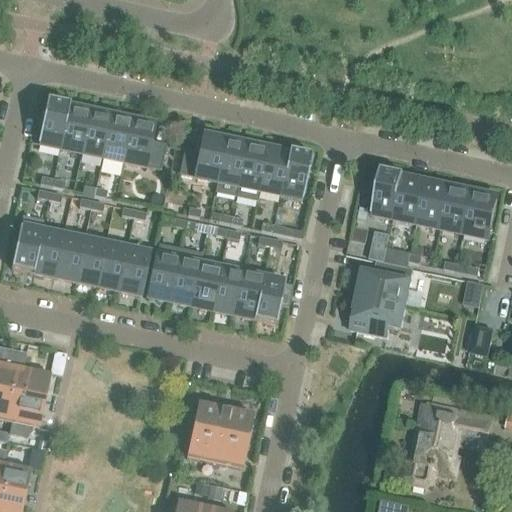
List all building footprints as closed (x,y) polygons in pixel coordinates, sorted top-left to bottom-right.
[(69,107),(47,102),(37,148),(59,152),(69,107)] [(70,107),(69,107),(59,152),(80,157),(89,115),(69,111),(70,107)] [(110,119),(89,115),(80,157),(101,161),(110,119)] [(131,124),(110,119),(101,161),(123,166),(131,124)] [(154,128),(131,124),(123,166),(161,174),(166,147),(150,144),(154,128)] [(225,144),(203,139),(200,155),(184,151),(178,177),(216,186),(225,144)] [(216,186),(237,190),(246,148),(225,144),(216,186)] [(237,190),(259,194),(267,152),(246,148),(237,190)] [(289,153),(288,157),(267,152),(259,194),(280,199),(289,153)] [(280,199),(302,203),(312,158),(289,153),(280,199)] [(403,177),(381,172),(371,218),(393,223),(403,177)] [(425,186),(403,181),(403,177),(393,223),(417,228),(425,186)] [(53,182),(41,180),(40,188),(51,190),(53,182)] [(65,185),(53,182),(51,190),(63,193),(65,185)] [(449,191),(425,186),(417,228),(440,233),(449,191)] [(95,191),(83,189),(82,197),(94,199),(95,191)] [(107,194),(95,191),(94,199),(105,201),(107,194)] [(472,196),(449,191),(440,233),(463,238),(472,196)] [(50,196),(38,193),(36,201),(48,204),(50,196)] [(62,198),(50,196),(48,204),(60,206),(62,198)] [(463,238),(488,243),(497,201),(472,196),(463,238)] [(92,205),(80,202),(79,210),(90,213),(92,205)] [(104,207),(92,205),(90,213),(102,215),(104,207)] [(134,214),(123,211),(121,219),(133,222),(134,214)] [(201,213),(189,211),(187,219),(199,221),(201,213)] [(146,216),(134,214),(133,222),(144,224),(146,216)] [(231,220),(220,217),(218,225),(230,228),(231,220)] [(243,222),(231,220),(230,228),(241,230),(243,222)] [(186,225),(174,222),(173,230),(185,232),(186,225)] [(198,227),(186,225),(185,232),(196,235),(198,227)] [(274,229),(262,226),(260,234),(272,237),(274,229)] [(303,235),(274,229),(272,237),(301,243),(303,235)] [(42,235),(20,230),(11,272),(33,277),(42,235)] [(229,234),(217,231),(215,239),(227,241),(229,234)] [(240,236),(229,234),(227,241),(239,244),(240,236)] [(63,239),(42,235),(33,277),(54,281),(63,239)] [(84,244),(63,239),(54,281),(75,286),(84,244)] [(271,242),(259,240),(257,248),(269,250),(271,242)] [(282,245),(271,242),(269,250),(281,253),(282,245)] [(105,248),(84,244),(75,286),(96,290),(105,248)] [(126,252),(105,248),(96,290),(117,294),(126,252)] [(387,253),(375,250),(374,258),(385,260),(387,253)] [(148,257),(126,252),(117,294),(139,299),(148,257)] [(410,258),(398,255),(397,263),(409,265),(410,258)] [(422,260),(410,258),(409,265),(420,268),(422,260)] [(178,263),(156,259),(147,301),(169,305),(178,263)] [(199,268),(178,263),(169,305),(190,310),(199,268)] [(355,298),(354,299),(406,310),(411,284),(413,273),(377,265),(375,277),(362,274),(357,299),(355,298)] [(457,267),(445,265),(444,273),(456,275),(457,267)] [(469,270),(457,267),(456,275),(467,278),(469,270)] [(220,272),(199,268),(190,310),(211,314),(220,272)] [(241,277),(220,272),(211,314),(233,319),(241,277)] [(263,281),(241,277),(233,319),(254,323),(263,281)] [(285,286),(263,281),(254,323),(276,328),(280,306),(288,307),(293,287),(285,286)] [(354,299),(357,300),(350,333),(388,341),(388,340),(387,340),(389,331),(401,333),(406,310),(354,299)] [(477,330),(470,357),(487,361),(494,334),(477,330)] [(23,371),(0,366),(0,394),(17,399),(23,371)] [(44,404),(50,377),(23,371),(17,399),(44,404)] [(0,394),(0,423),(11,426),(17,399),(0,394)] [(11,426),(38,432),(44,404),(17,399),(11,426)] [(225,412),(198,406),(192,433),(220,439),(225,412)] [(432,417),(422,415),(411,467),(412,467),(409,481),(414,487),(425,490),(432,486),(434,476),(454,480),(458,461),(454,460),(459,440),(463,440),(462,441),(483,446),(488,421),(431,409),(431,410),(434,410),(432,417)] [(247,445),(253,418),(225,412),(220,439),(247,445)] [(192,433),(186,461),(214,467),(220,439),(192,433)] [(9,436),(0,434),(0,443),(7,445),(9,436)] [(214,467),(241,472),(247,445),(220,439),(214,467)] [(43,463),(45,454),(31,451),(30,460),(43,463)] [(0,494),(24,500),(30,472),(3,466),(0,478),(0,494)] [(0,511),(21,511),(24,500),(0,494),(0,511)] [(204,511),(205,509),(177,503),(175,511),(204,511)]
